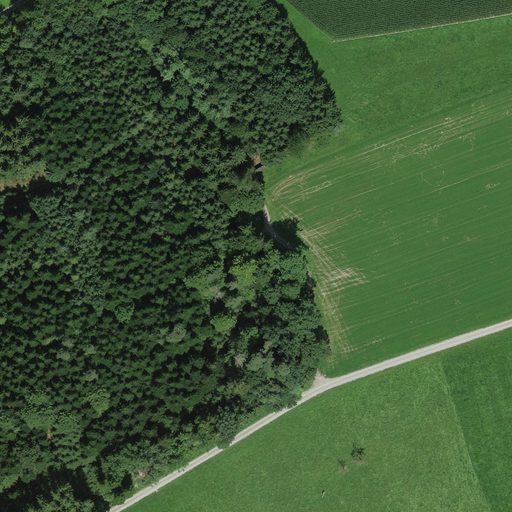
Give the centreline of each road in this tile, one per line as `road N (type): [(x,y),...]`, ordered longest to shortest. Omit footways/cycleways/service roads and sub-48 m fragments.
road 1 (track): [(511,321),(320,387),(106,511)]
road 2 (track): [(133,0),(144,60),(171,94),(208,119),(307,273),(320,387)]
road 3 (track): [(0,495),(93,461),(111,462),(138,493)]
